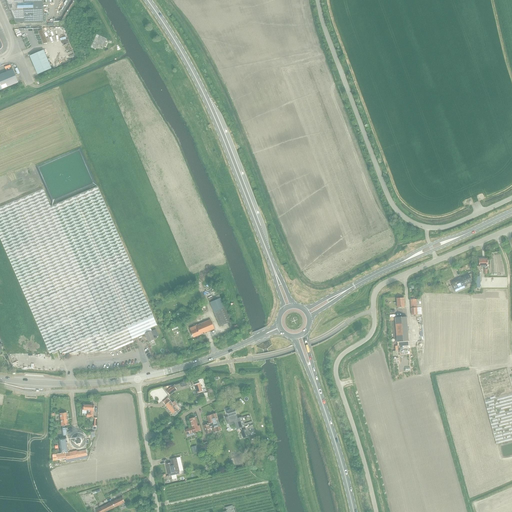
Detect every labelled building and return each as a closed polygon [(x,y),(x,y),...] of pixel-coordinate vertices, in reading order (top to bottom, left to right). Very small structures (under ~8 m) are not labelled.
[(6,0),(9,4),(12,4),(12,5),(11,5),(11,7),(12,7),(12,8),(10,8),(15,19),(24,18),(24,22),(43,21),(42,0),(6,0)] [(109,40),(96,34),(90,45),(90,46),(90,47),(95,50),(101,49),(103,49),(104,48),(108,44),(112,43),(112,42),(108,41),(109,40)] [(43,50),(29,56),(37,74),(51,68),(43,50)] [(13,69),(0,74),(0,84),(2,89),(18,82),(13,69)] [(0,206),(0,238),(8,259),(50,354),(60,349),(62,354),(114,350),(134,342),(132,339),(144,334),(148,342),(155,340),(153,337),(160,334),(97,186),(51,205),(43,188),(0,206)] [(485,273),(487,273),(487,258),(479,258),(479,267),(484,266),(485,273)] [(456,280),(451,282),(454,290),(472,282),(468,274),(461,278),(460,277),(456,279),(456,280)] [(213,311),(224,306),(220,298),(209,302),(213,311)] [(220,326),(230,321),(224,306),(213,311),(220,326)] [(397,342),(409,341),(407,317),(395,317),(397,342)] [(193,338),(214,329),(210,320),(189,328),(193,338)] [(496,444),(511,439),(511,388),(506,368),(478,376),(496,444)] [(169,395),(176,389),(173,385),(166,391),(169,395)] [(163,402),(165,404),(172,414),(173,413),(174,415),(177,413),(176,411),(178,409),(175,406),(177,404),(174,401),(172,402),(168,398),(163,402)] [(84,404),(83,410),(86,410),(86,417),(93,417),(94,405),(84,404)] [(234,408),(226,410),(229,419),(234,417),(235,420),(237,420),(239,428),(245,427),(242,417),(237,418),(234,408)] [(65,428),(64,425),(68,425),(67,412),(60,413),(62,426),(63,428),(62,428),(63,436),(64,435),(64,438),(59,438),(61,452),(68,451),(66,438),(66,435),(67,435),(66,428),(65,428)] [(210,429),(213,428),(214,431),(213,432),(213,433),(221,430),(216,413),(207,416),(209,423),(203,425),(206,434),(211,432),(210,429)] [(189,418),(192,427),(185,429),(187,434),(193,432),(201,430),(199,425),(197,425),(195,417),(189,418)] [(83,439),(83,438),(82,437),(82,436),(81,436),(80,436),(80,435),(79,435),(78,435),(77,435),(76,435),(75,436),(74,436),(74,437),(73,437),(73,438),(73,439),(73,440),(72,440),(72,441),(73,442),(73,443),(73,444),(74,444),(74,445),(75,445),(76,446),(77,446),(78,446),(79,446),(80,446),(81,445),(82,444),(83,443),(83,442),(83,441),(83,440),(83,439)] [(66,460),(78,457),(77,450),(66,453),(52,454),(53,460),(66,458),(66,460)] [(263,472),(266,473),(271,459),(256,453),(250,469),(257,466),(262,468),(262,469),(263,470),(263,472)] [(169,475),(180,473),(176,457),(170,458),(171,462),(166,463),(169,475)] [(96,511),(105,511),(124,503),(121,497),(96,510),(96,511)]
